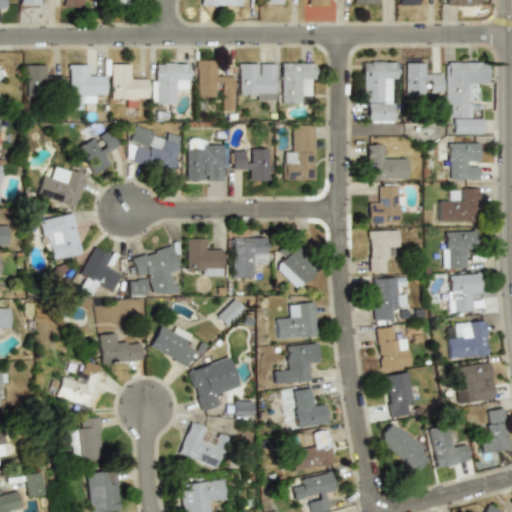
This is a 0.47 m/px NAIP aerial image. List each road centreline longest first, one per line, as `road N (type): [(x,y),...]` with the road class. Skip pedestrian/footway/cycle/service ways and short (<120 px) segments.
road 1 (residential): [(511,476),(376,511),(345,350),(338,36)]
road 2 (residential): [(0,38),(510,36)]
road 3 (residential): [(123,210),(337,208)]
road 4 (residential): [(511,136),(508,0)]
